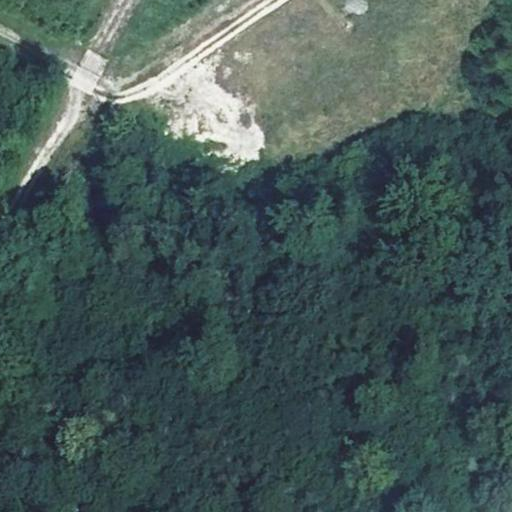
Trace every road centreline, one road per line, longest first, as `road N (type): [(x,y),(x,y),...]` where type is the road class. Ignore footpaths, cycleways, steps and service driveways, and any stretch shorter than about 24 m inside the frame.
road 1 (track): [(289,0),(159,89),(82,80),(125,0)]
road 2 (track): [(0,35),(82,80),(0,232)]
